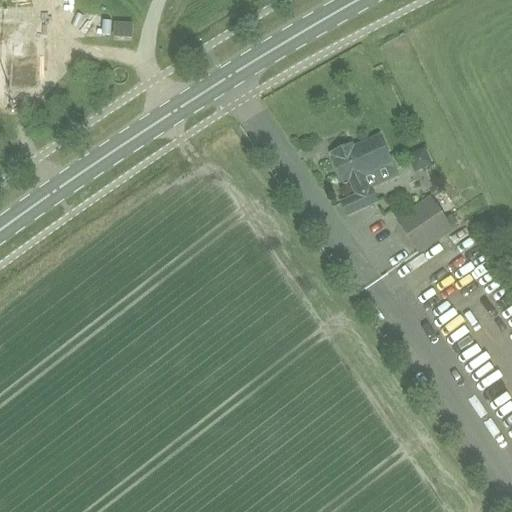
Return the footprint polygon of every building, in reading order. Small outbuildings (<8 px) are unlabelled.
[(132,25),(115,24),(114,37),(131,38),(132,25)] [(392,163),(380,137),(347,152),(345,148),(331,155),(332,159),(331,159),(343,185),(350,182),(357,197),(342,204),(348,217),(378,203),(372,190),(370,191),(363,176),(392,163)] [(289,175),(278,182),(296,210),(307,202),(289,175)] [(453,232),(432,200),(397,223),(418,254),(453,232)] [(400,268),(411,293),(414,292),(419,303),(440,294),(425,258),(400,268)]
